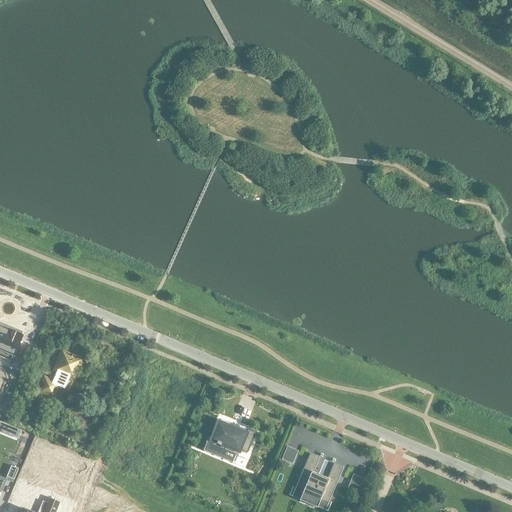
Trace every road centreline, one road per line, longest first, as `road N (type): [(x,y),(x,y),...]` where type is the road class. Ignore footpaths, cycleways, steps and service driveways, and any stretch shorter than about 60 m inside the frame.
road 1 (residential): [(511,488),(0,271)]
road 2 (track): [(364,0),(511,89)]
